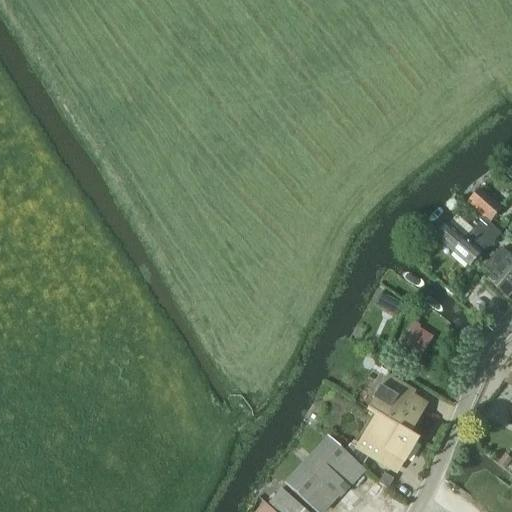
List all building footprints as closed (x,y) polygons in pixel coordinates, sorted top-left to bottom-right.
[(491,223),(502,211),(480,190),(469,202),(491,223)] [(474,231),(458,217),(448,228),(439,238),(456,252),(455,254),(469,268),(486,251),(500,235),(484,220),(474,231)] [(489,265),(485,268),(493,277),(489,281),(507,299),(511,293),(511,257),(502,249),(498,254),(489,265)] [(386,299),(381,309),(396,317),(401,307),(386,299)] [(410,329),(399,346),(418,359),(429,341),(410,329)] [(408,435),(421,414),(406,405),(413,394),(386,378),(366,411),(374,416),(375,416),(408,436),(408,435)] [(408,436),(375,416),(374,416),(355,449),(382,465),(389,454),(403,463),(416,441),(408,435),(408,436)] [(314,511),(322,511),(349,484),(362,471),(327,438),(284,483),(314,511)] [(387,490),(393,480),(383,475),(377,484),(387,490)] [(272,511),(306,511),(281,490),(266,506),(272,511)]
